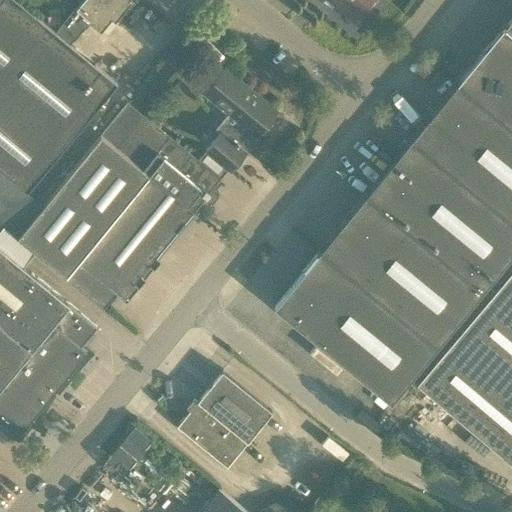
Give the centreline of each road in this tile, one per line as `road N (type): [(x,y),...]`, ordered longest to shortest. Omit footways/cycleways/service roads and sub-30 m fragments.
road 1 (unclassified): [(220,284),(422,452),(511,500)]
road 2 (residential): [(23,511),(220,284)]
road 3 (unclassified): [(220,284),(304,177),(359,74)]
